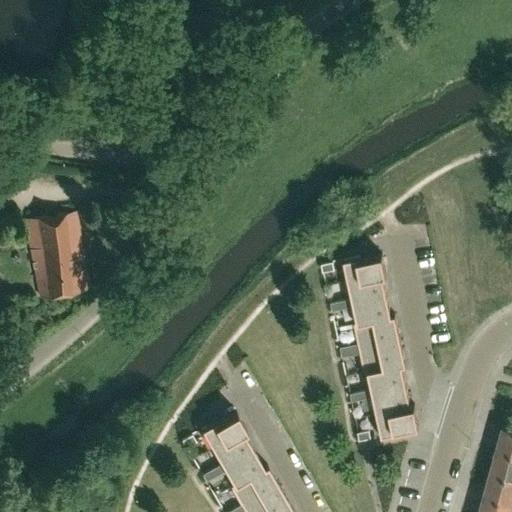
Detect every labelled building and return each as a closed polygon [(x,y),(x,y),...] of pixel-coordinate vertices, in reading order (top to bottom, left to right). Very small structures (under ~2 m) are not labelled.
[(39,294),(86,287),(76,209),(24,217),(39,294)] [(344,258),(348,279),(386,271),(382,252),(370,255),(369,252),(344,258)] [(321,263),(323,271),(335,268),(333,260),(321,263)] [(387,272),(386,271),(348,279),(352,297),(330,302),(331,305),(387,293),(383,273),(387,272)] [(354,322),(395,314),(395,313),(391,313),(387,293),(331,305),(332,309),(354,304),(357,321),(354,321),(354,322)] [(401,338),(395,314),(354,322),(358,342),(340,346),(341,351),(401,338)] [(360,352),(364,371),(406,362),(401,338),(341,351),(342,356),(360,352)] [(406,363),(406,362),(364,371),(365,372),(368,371),(372,387),(350,392),(351,396),(407,384),(402,364),(406,363)] [(377,412),(415,404),(415,403),(411,404),(407,384),(351,396),(352,400),(373,395),(377,412)] [(419,423),(415,404),(377,412),(382,434),(407,429),(407,426),(419,423)] [(201,427),(212,446),(245,427),(236,410),(225,416),(224,414),(201,427)] [(496,449),(511,453),(511,427),(503,425),(496,449)] [(245,427),(212,446),(221,461),(201,472),(203,476),(253,447),(243,429),(246,427),(245,427)] [(357,431),(359,439),(371,436),(369,429),(357,431)] [(181,438),(185,445),(195,439),(191,432),(181,438)] [(230,484),(231,485),(267,464),(267,463),(263,465),(253,447),(203,476),(205,479),(225,468),(233,482),(230,484)] [(511,453),(496,449),(490,472),(511,478),(511,453)] [(233,511),(280,485),(267,464),(231,485),(240,502),(224,511),(233,511)] [(511,501),(511,478),(490,472),(484,495),(511,503),(511,501)] [(283,511),(292,507),(280,485),(233,511),(243,511),(245,511),(246,511),(283,511)] [(479,511),(509,511),(511,503),(484,495),(479,511)]
